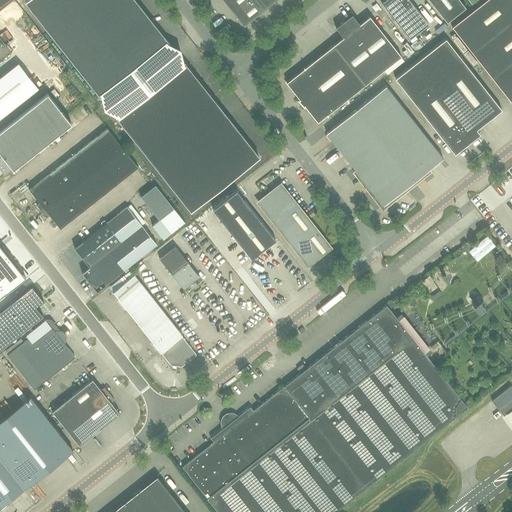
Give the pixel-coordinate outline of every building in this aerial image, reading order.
[(74,62),(141,9),(134,0),(27,0),(25,1),(74,62)] [(247,0),(223,0),(233,12),(247,0)] [(247,0),(233,12),(243,25),(255,16),(256,18),(262,13),(260,11),(267,6),(262,0),(247,0)] [(410,39),(428,24),(409,0),(384,0),(381,3),(410,39)] [(429,0),(447,22),(466,7),(460,0),(429,0)] [(472,52),(511,20),(511,0),(485,0),(452,27),(472,52)] [(141,9),(74,62),(101,97),(169,43),(141,9)] [(335,28),(343,37),(286,82),(299,98),(297,99),(304,106),(305,106),(317,122),(401,56),(369,16),(359,24),(352,15),(335,28)] [(492,78),(511,61),(511,20),(472,52),(492,78)] [(434,22),(429,24),(433,33),(438,30),(434,22)] [(415,103),(465,64),(446,38),(395,78),(415,103)] [(511,61),(492,78),(511,102),(511,61)] [(191,211),(259,157),(184,62),(116,116),(191,211)] [(0,117),(38,88),(18,63),(0,77),(0,117)] [(465,64),(415,103),(455,154),(480,134),(476,129),(501,109),(465,64)] [(443,158),(386,86),(326,133),(327,134),(326,135),(326,136),(328,135),(364,181),(362,182),(369,190),(371,189),(383,205),(406,187),(407,189),(422,177),(421,175),(443,158)] [(0,152),(2,155),(0,156),(0,168),(5,175),(13,168),(13,169),(71,123),(48,93),(0,130),(0,152)] [(111,156),(123,147),(107,128),(96,137),(111,156)] [(100,165),(111,156),(96,137),(85,145),(100,165)] [(89,174),(100,165),(85,145),(74,154),(89,174)] [(111,156),(127,176),(138,167),(123,147),(111,156)] [(78,182),(89,174),(74,154),(63,163),(78,182)] [(116,184),(127,176),(111,156),(100,165),(116,184)] [(67,191),(78,182),(63,163),(52,171),(67,191)] [(105,193),(116,184),(100,165),(89,174),(105,193)] [(56,200),(67,191),(52,171),(41,180),(56,200)] [(94,202),(105,193),(89,174),(78,182),(94,202)] [(42,211),(56,200),(41,180),(29,189),(40,202),(37,205),(42,211)] [(83,211),(94,202),(78,182),(67,191),(83,211)] [(305,216),(281,184),(259,202),(284,234),(292,227),(292,226),(294,224),(305,216)] [(159,220),(174,208),(155,185),(141,196),(159,220)] [(252,259),(276,240),(237,190),(213,210),(252,259)] [(72,219),(83,211),(67,191),(56,200),(72,219)] [(60,228),(72,219),(56,200),(42,211),(47,218),(50,215),(60,228)] [(107,223),(137,260),(157,245),(127,207),(107,223)] [(174,208),(159,220),(152,225),(163,239),(185,222),(174,208)] [(305,216),(294,224),(292,226),(292,227),(284,234),(302,257),(303,256),(304,257),(305,258),(306,258),(307,258),(308,258),(309,258),(311,257),(311,258),(315,256),(314,255),(316,253),(319,256),(330,247),(305,216)] [(120,273),(137,260),(107,223),(75,248),(90,267),(106,254),(120,273)] [(175,246),(159,258),(184,290),(189,285),(192,289),(198,285),(195,281),(200,277),(175,246)] [(97,291),(120,273),(106,254),(90,267),(82,273),(97,291)] [(0,290),(14,279),(13,278),(16,275),(3,258),(0,259),(0,290)] [(181,365),(196,353),(182,336),(183,335),(135,275),(138,272),(134,268),(125,276),(128,280),(111,293),(159,354),(162,351),(172,364),(181,365)] [(0,349),(43,316),(35,307),(43,301),(32,286),(15,299),(15,300),(0,311),(0,349)] [(474,302),(482,297),(477,289),(469,294),(474,302)] [(465,403),(424,353),(430,348),(404,316),(399,320),(390,309),(387,304),(309,366),(390,468),(468,407),(465,403)] [(48,322),(7,354),(34,389),(75,357),(66,344),(67,336),(63,331),(54,330),(48,322)] [(300,372),(306,368),(303,364),(297,368),(300,372)] [(335,511),(366,488),(390,468),(309,366),(253,410),(250,406),(211,438),(214,441),(182,466),(218,511),(335,511)] [(101,390),(93,379),(52,411),(80,446),(120,414),(111,403),(114,400),(104,387),(101,390)] [(504,416),(511,409),(511,387),(511,386),(492,401),(504,416)] [(0,421),(0,448),(30,486),(73,451),(30,397),(0,421)] [(0,456),(26,489),(30,486),(0,448),(0,456)] [(0,508),(24,489),(0,458),(0,508)] [(186,511),(157,475),(110,511),(186,511)]
